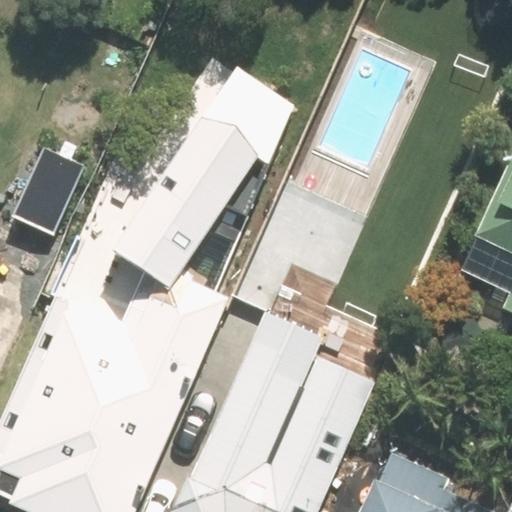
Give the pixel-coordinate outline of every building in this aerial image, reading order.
[(0,508),(9,511),(138,511),(229,303),(181,282),(298,115),(236,72),(111,251),(78,238),(0,417),(0,508)] [(511,145),(453,278),(507,302),(499,318),(511,324),(511,145)] [(82,166),(39,150),(12,226),(54,241),(82,166)] [(353,203),(297,177),(276,224),(331,250),(353,203)] [(317,511),(328,487),(353,498),(369,459),(344,449),(369,390),(316,367),(325,348),(252,317),(170,511),(317,511)] [(449,484),(384,455),(358,511),(473,511),(443,498),(449,484)]
